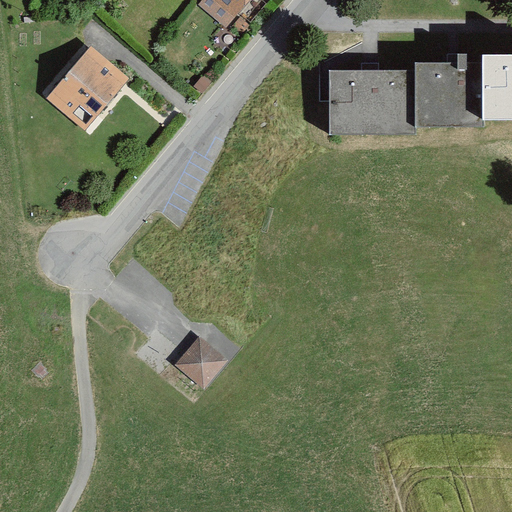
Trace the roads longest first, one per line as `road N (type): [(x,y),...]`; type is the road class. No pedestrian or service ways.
road 1 (residential): [(309,0),(121,222),(71,255)]
road 2 (track): [(71,255),(91,438),(64,511)]
